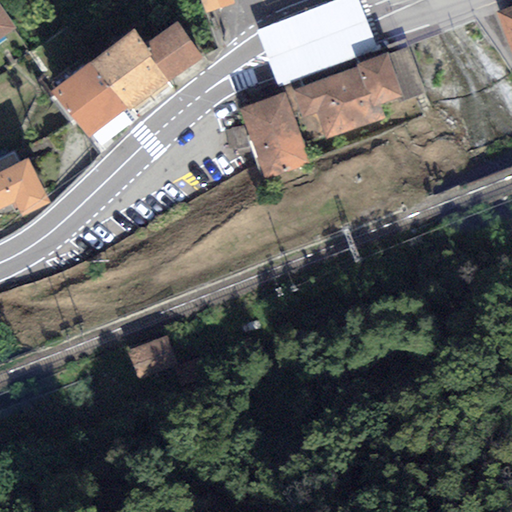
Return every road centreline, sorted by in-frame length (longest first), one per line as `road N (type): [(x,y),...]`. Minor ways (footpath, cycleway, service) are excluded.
road 1 (primary): [(165,124),(249,75),(431,10)]
road 2 (primary): [(361,0),(248,49),(198,85),(165,124)]
road 3 (primary): [(0,257),(56,223),(165,124)]
road 4 (track): [(0,419),(125,374)]
